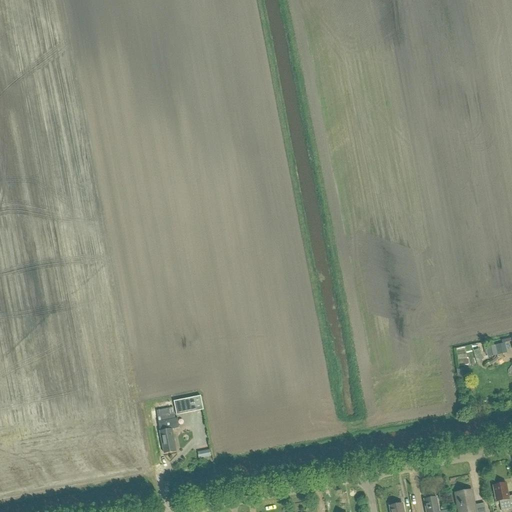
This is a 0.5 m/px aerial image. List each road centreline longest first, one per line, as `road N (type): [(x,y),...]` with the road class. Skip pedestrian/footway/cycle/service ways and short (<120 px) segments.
road 1 (unclassified): [(184,511),(366,477)]
road 2 (unclassified): [(366,477),(511,449)]
